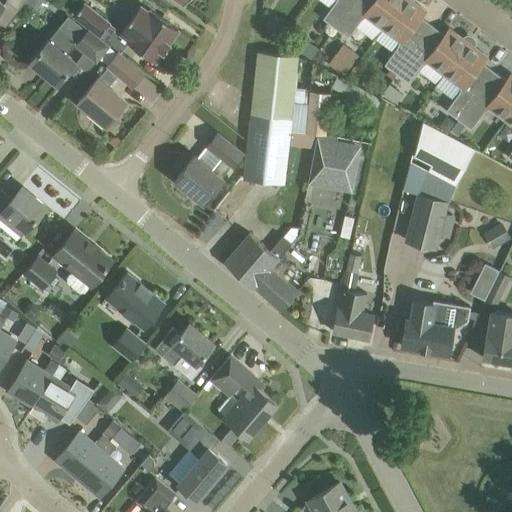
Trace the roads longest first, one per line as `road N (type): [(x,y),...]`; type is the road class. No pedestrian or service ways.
road 1 (tertiary): [(343,393),(296,341),(117,199)]
road 2 (residential): [(117,199),(222,50),(238,0)]
road 3 (residential): [(511,391),(386,370),(362,374),(343,393)]
road 4 (residential): [(245,511),(343,393)]
road 5 (tertiary): [(117,199),(0,105)]
road 6 (tertiary): [(406,511),(343,393)]
